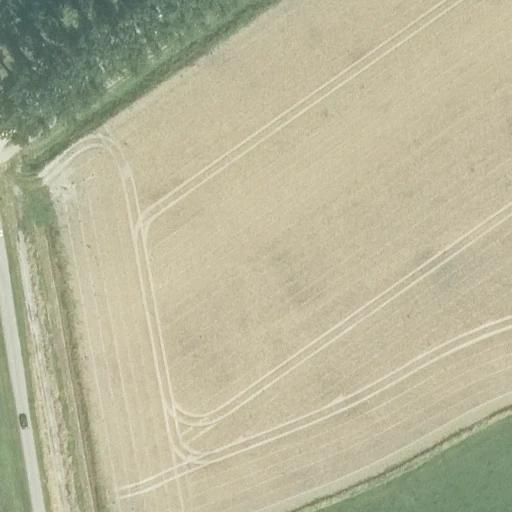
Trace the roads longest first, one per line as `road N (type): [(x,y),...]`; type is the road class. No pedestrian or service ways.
road 1 (unclassified): [(39,511),(0,269)]
road 2 (secondary): [(187,0),(0,132)]
